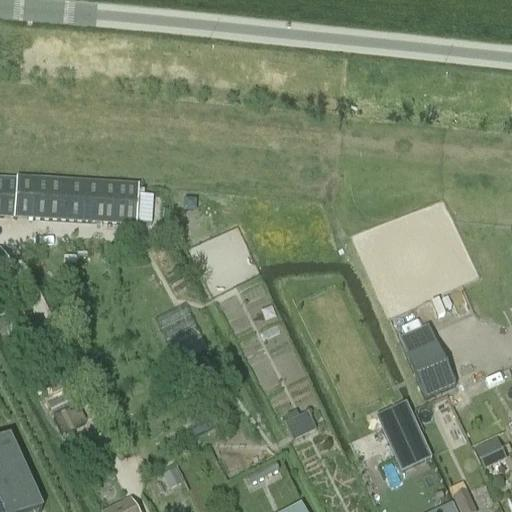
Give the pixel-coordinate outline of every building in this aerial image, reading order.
[(0,221),(14,222),(134,230),(136,188),(16,181),(16,182),(0,181),(0,221)] [(0,283),(11,277),(0,255),(0,283)] [(186,362),(208,352),(186,305),(164,315),(186,362)] [(426,329),(397,342),(406,362),(435,349),(427,329),(426,329)] [(30,360),(42,354),(31,332),(19,338),(30,360)] [(424,403),(453,390),(435,349),(406,362),(424,403)] [(47,391),(61,385),(57,377),(43,383),(47,391)] [(469,457),(447,399),(432,405),(455,463),(469,457)] [(62,438),(87,426),(78,408),(53,419),(62,438)] [(289,424),(283,427),(291,445),(316,433),(307,415),(297,420),(289,424)] [(297,420),(294,415),(287,419),(289,424),(297,420)] [(431,462),(411,418),(380,432),(400,477),(430,463),(430,462),(431,462)] [(0,445),(0,511),(39,511),(8,442),(0,445)] [(483,475),(505,464),(495,442),(473,453),(483,475)] [(278,474),(275,468),(245,482),(248,488),(278,474)] [(165,484),(177,477),(174,472),(162,478),(165,484)] [(453,501),(465,496),(462,490),(450,495),(453,501)] [(458,511),(472,511),(465,496),(453,501),(458,511)] [(136,511),(130,500),(107,511),(136,511)]
